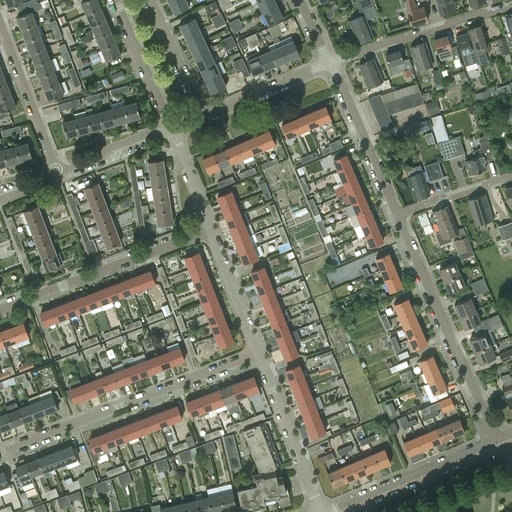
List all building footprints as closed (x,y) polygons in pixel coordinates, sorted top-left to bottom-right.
[(16,6),(18,11),(38,3),(36,0),(30,0),(23,3),(22,0),(5,0),(9,9),(16,6)] [(17,17),(22,29),(36,24),(31,12),(42,8),(46,6),(45,4),(48,3),(46,0),(38,3),(18,11),(20,16),(17,17)] [(81,3),(86,14),(100,8),(96,0),(76,0),(78,4),(81,3)] [(189,7),(186,0),(173,0),(168,2),(174,14),(189,7)] [(231,0),(231,1),(221,5),(223,10),(244,0),(231,0)] [(261,0),(257,2),(263,13),(278,6),(274,0),(261,0)] [(371,0),(355,0),(360,10),(373,5),(371,0)] [(403,0),(411,25),(428,20),(424,7),(417,9),(413,0),(403,0)] [(456,11),(455,8),(458,7),(456,0),(453,1),(452,0),(435,0),(438,6),(441,16),(456,11)] [(211,18),(213,23),(223,18),(215,1),(204,6),(207,13),(215,9),(218,14),(211,18)] [(283,18),(278,6),(263,13),(268,25),(283,18)] [(86,14),(91,26),(105,19),(100,8),(86,14)] [(373,37),(364,15),(362,16),(349,21),(359,43),(373,37)] [(64,16),(58,18),(61,25),(62,24),(66,22),(64,16)] [(184,36),(200,29),(203,27),(201,23),(197,25),(194,18),(179,25),(184,36)] [(223,18),(213,23),(216,28),(226,24),(223,18)] [(229,23),(231,28),(241,23),(238,18),(228,23),(229,23)] [(83,43),(96,37),(110,31),(105,19),(91,26),(93,30),(85,33),(86,35),(80,38),(83,43)] [(53,31),(59,28),(56,20),(49,22),(53,31)] [(241,23),(231,28),(233,33),(244,29),(241,23)] [(278,23),(273,26),(277,36),(283,34),(278,23)] [(22,29),(26,41),(41,36),(36,24),(22,29)] [(62,28),(65,37),(71,34),(68,26),(62,28)] [(280,42),(277,36),(273,26),(268,28),(276,48),(270,51),(277,66),(288,61),(282,46),(280,42)] [(469,33),(474,50),(477,62),(487,59),(484,51),(490,50),(488,45),(482,26),(468,30),(469,33)] [(59,28),(53,31),(56,40),(62,37),(59,28)] [(184,36),(189,48),(205,40),(200,29),(184,36)] [(96,37),(101,49),(115,43),(110,31),(96,37)] [(255,33),(250,36),(254,46),(260,43),(255,33)] [(477,62),(474,50),(469,33),(456,37),(465,66),(466,66),(467,70),(469,71),(476,68),(477,67),(476,63),(477,62)] [(71,34),(65,37),(68,45),(75,43),(71,34)] [(26,41),(31,53),(45,47),(41,36),(26,41)] [(221,40),(224,45),(234,41),(231,36),(221,40)] [(249,48),(254,46),(250,36),(245,38),(248,45),(249,48)] [(451,49),(451,47),(447,36),(434,41),(440,60),(446,58),(448,62),(453,61),(455,68),(462,66),(459,58),(461,58),(457,47),(451,49)] [(509,52),(504,36),(497,38),(502,54),(509,52)] [(237,41),(240,48),(248,45),(245,38),(237,41)] [(189,48),(195,59),(210,52),(214,50),(212,45),(208,47),(205,40),(189,48)] [(282,46),(288,61),(300,56),(294,41),(287,43),(285,40),(280,42),(282,46)] [(234,41),(224,45),(226,51),(236,46),(234,41)] [(121,55),(115,43),(101,49),(106,61),(121,55)] [(58,46),(62,55),(68,52),(65,44),(58,46)] [(411,48),(418,71),(433,66),(426,44),(411,48)] [(31,53),(35,65),(50,59),(45,47),(31,53)] [(71,52),(74,61),(81,58),(77,49),(71,52)] [(270,51),(259,55),(265,71),(277,66),(270,51)] [(386,56),(389,66),(392,74),(402,71),(404,78),(412,75),(410,68),(412,68),(409,59),(404,61),(401,51),(386,56)] [(68,52),(62,55),(65,63),(71,61),(68,52)] [(195,59),(200,70),(215,63),(210,52),(195,59)] [(231,61),(242,57),(241,52),(229,56),(231,61)] [(254,76),(265,71),(259,55),(247,60),(254,76)] [(81,58),(74,61),(78,69),(91,64),(88,58),(82,61),(81,58)] [(232,63),(234,68),(245,63),(242,58),(232,63)] [(35,65),(40,77),(54,71),(50,59),(35,65)] [(359,65),(368,88),(383,82),(374,60),(359,65)] [(200,70),(205,82),(221,74),(215,63),(200,70)] [(245,63),(234,68),(237,73),(241,71),(244,78),(250,75),(245,63)] [(81,85),(77,76),(74,67),(68,70),(74,87),(81,85)] [(435,83),(442,81),(438,69),(432,71),(435,83)] [(114,82),(125,78),(122,70),(111,75),(114,82)] [(40,77),(44,89),(59,83),(54,71),(40,77)] [(456,76),(457,80),(465,77),(463,71),(458,72),(459,75),(456,76)] [(226,86),(221,74),(205,82),(211,93),(226,86)] [(109,83),(106,77),(96,82),(99,88),(109,83)] [(63,95),(59,83),(44,89),(49,101),(63,95)] [(0,86),(0,100),(11,96),(7,84),(0,86)] [(380,95),(382,100),(383,103),(391,101),(397,99),(402,97),(408,95),(414,93),(420,92),(420,91),(418,84),(380,95)] [(128,85),(119,88),(121,94),(130,91),(128,85)] [(112,97),(121,94),(119,88),(110,90),(112,97)] [(473,93),(476,103),(491,98),(488,89),(473,93)] [(104,92),(95,94),(96,101),(105,98),(104,92)] [(414,93),(418,106),(424,104),(420,92),(414,93)] [(414,93),(408,95),(412,108),(418,106),(414,93)] [(87,103),(96,101),(95,94),(86,97),(87,103)] [(382,100),(380,95),(380,94),(368,99),(370,105),(382,100)] [(408,95),(402,97),(406,109),(412,108),(408,95)] [(11,96),(0,100),(0,110),(1,114),(0,114),(0,118),(1,120),(10,117),(7,111),(16,108),(11,96)] [(402,97),(397,99),(400,111),(406,109),(402,97)] [(79,99),(70,101),(72,107),(81,105),(79,99)] [(397,99),(391,101),(395,113),(400,111),(397,99)] [(384,106),(383,103),(382,100),(370,105),(373,111),(384,106)] [(59,111),(72,107),(70,101),(57,105),(59,111)] [(391,101),(383,103),(384,106),(387,111),(388,115),(395,113),(391,101)] [(436,101),(426,104),(430,115),(440,112),(436,101)] [(124,105),(128,120),(140,117),(136,102),(124,105)] [(124,105),(111,109),(116,124),(128,120),(124,105)] [(384,106),(373,111),(375,116),(387,111),(384,106)] [(315,111),(320,124),(323,131),(334,126),(326,107),(315,111)] [(111,109),(99,112),(103,127),(116,124),(111,109)] [(315,111),(304,116),(309,129),(320,124),(315,111)] [(389,117),(388,115),(387,111),(375,116),(377,122),(389,117)] [(99,112),(87,115),(91,130),(103,127),(99,112)] [(81,113),(74,115),(79,134),(91,130),(87,115),(82,117),(81,113)] [(67,137),(79,134),(74,115),(62,118),(63,122),(62,122),(67,137)] [(304,116),(293,121),(299,133),(300,137),(311,133),(309,129),(304,116)] [(392,122),(389,117),(377,122),(380,127),(392,122)] [(429,119),(427,120),(402,128),(405,136),(429,128),(430,130),(433,130),(429,119)] [(288,138),(299,133),(293,121),(282,125),(288,138)] [(392,122),(380,127),(382,133),(394,128),(392,122)] [(10,128),(12,135),(21,132),(20,126),(10,128)] [(3,137),(12,135),(10,128),(1,131),(3,137)] [(258,136),(264,149),(275,145),(269,131),(258,136)] [(429,140),(436,139),(435,131),(428,132),(429,140)] [(444,160),(465,153),(459,135),(438,142),(444,160)] [(258,136),(247,140),(253,154),(264,149),(258,136)] [(494,158),(488,138),(479,141),(479,142),(480,141),(482,147),(474,152),(475,157),(464,161),(467,169),(470,168),(472,174),(486,169),(483,162),(485,161),(494,158)] [(329,144),(329,146),(332,151),(343,147),(340,139),(329,144)] [(247,140),(236,145),(242,159),(253,154),(247,140)] [(16,146),(20,161),(32,158),(28,143),(16,146)] [(236,145),(225,150),(231,163),(242,159),(236,145)] [(16,146),(3,150),(8,165),(20,161),(16,146)] [(324,155),(332,151),(329,146),(322,149),(324,155)] [(225,150),(214,154),(220,168),(231,163),(225,150)] [(308,155),(310,160),(318,157),(316,152),(308,155)] [(209,173),(220,168),(214,154),(203,159),(209,173)] [(303,164),(310,160),(308,155),(300,158),(303,164)] [(338,171),(351,166),(346,155),(334,160),(338,171)] [(269,161),(271,166),(279,163),(276,158),(269,161)] [(150,174),(165,172),(163,159),(148,162),(150,174)] [(263,170),(271,166),(269,161),(261,164),(263,170)] [(430,196),(425,182),(429,181),(429,182),(443,178),(441,171),(438,172),(436,166),(435,164),(425,167),(426,169),(425,170),(426,172),(423,173),(408,177),(415,200),(430,196)] [(338,171),(343,182),(356,177),(351,166),(338,171)] [(247,170),(249,175),(257,172),(254,167),(247,170)] [(241,179),(249,175),(247,170),(239,174),(241,179)] [(150,174),(152,187),(167,185),(165,172),(150,174)] [(224,179),(227,184),(234,181),(232,175),(224,179)] [(298,179),(302,187),(307,185),(304,177),(298,179)] [(343,182),(348,193),(360,187),(356,177),(343,182)] [(219,187),(227,184),(224,179),(217,182),(219,187)] [(260,184),(263,192),(268,190),(265,182),(260,184)] [(89,200),(102,195),(98,183),(84,188),(89,200)] [(152,187),(154,199),(169,197),(167,185),(152,187)] [(307,185),(302,187),(305,194),(310,192),(307,185)] [(348,193),(352,203),(365,198),(360,187),(348,193)] [(268,190),(263,192),(266,199),(271,197),(268,190)] [(222,208),(236,202),(232,192),(218,197),(222,208)] [(71,207),(76,205),(80,204),(77,196),(73,197),(71,193),(66,195),(71,207)] [(89,200),(93,212),(107,207),(102,195),(89,200)] [(468,200),(476,225),(492,220),(485,195),(468,200)] [(154,199),(156,212),(171,209),(169,197),(154,199)] [(307,200),(311,208),(316,206),(313,198),(307,200)] [(352,203),(357,214),(369,209),(365,198),(352,203)] [(222,208),(226,219),(240,214),(236,202),(222,208)] [(269,206),(272,214),(277,212),(274,204),(269,206)] [(76,205),(71,207),(75,219),(81,217),(76,205)] [(29,223),(42,218),(37,206),(24,211),(29,223)] [(316,206),(311,208),(314,215),(319,213),(316,206)] [(93,212),(98,224),(111,219),(107,207),(93,212)] [(436,222),(451,216),(448,207),(432,213),(436,222)] [(173,222),(171,209),(156,212),(158,225),(173,222)] [(357,214),(361,225),(374,219),(369,209),(357,214)] [(277,212),(272,214),(275,221),(280,219),(277,212)] [(231,230),(245,225),(240,214),(226,219),(231,230)] [(6,218),(11,230),(16,228),(11,216),(6,218)] [(450,236),(458,233),(457,229),(451,216),(436,222),(439,231),(434,233),(439,245),(451,240),(450,236)] [(75,219),(80,231),(85,229),(81,217),(75,219)] [(29,223),(33,235),(47,230),(42,218),(29,223)] [(422,227),(423,226),(430,223),(428,218),(420,221),(422,227)] [(98,224),(102,236),(116,230),(111,219),(98,224)] [(361,225),(366,235),(379,230),(374,219),(361,225)] [(316,222),(320,230),(325,227),(322,220),(316,222)] [(511,236),(511,226),(511,222),(497,226),(501,239),(511,236)] [(231,230),(235,241),(249,236),(245,225),(231,230)] [(280,236),(286,234),(283,226),(277,228),(280,236)] [(325,227),(320,230),(323,237),(328,235),(325,227)] [(16,228),(11,230),(15,242),(20,240),(16,228)] [(85,229),(80,231),(84,242),(93,239),(92,236),(89,238),(85,229)] [(33,235),(38,247),(51,242),(47,230),(33,235)] [(120,243),(116,230),(102,236),(107,248),(120,243)] [(383,241),(379,230),(366,235),(371,246),(383,241)] [(291,248),(286,234),(280,236),(283,244),(277,246),(280,252),(291,248)] [(235,241),(239,252),(253,247),(249,236),(235,241)] [(453,241),(459,254),(472,248),(467,236),(466,236),(460,238),(453,241)] [(93,239),(84,242),(89,255),(97,251),(93,239)] [(15,242),(20,254),(25,252),(20,240),(15,242)] [(326,244),(329,251),(334,249),(331,241),(326,244)] [(38,247),(42,259),(56,254),(51,242),(38,247)] [(258,259),(253,247),(239,252),(244,264),(258,259)] [(334,249),(329,251),(332,259),(337,256),(334,249)] [(474,253),(472,249),(459,254),(461,260),(474,254),(474,253)] [(25,252),(20,254),(24,266),(29,264),(25,252)] [(189,269),(203,264),(198,252),(185,258),(189,269)] [(60,266),(56,254),(42,259),(47,271),(60,266)] [(381,270),(393,265),(389,254),(377,259),(381,270)] [(290,261),(293,268),(298,266),(295,259),(290,261)] [(444,281),(460,274),(455,263),(439,269),(444,281)] [(34,276),(29,264),(24,266),(29,278),(34,276)] [(189,269),(193,280),(207,275),(203,264),(189,269)] [(381,270),(386,281),(398,276),(393,265),(381,270)] [(157,268),(161,280),(166,278),(162,266),(157,268)] [(256,283),(268,278),(264,267),(251,272),(256,283)] [(370,274),(366,267),(361,269),(365,276),(370,274)] [(139,275),(144,288),(155,284),(150,271),(139,275)] [(465,286),(460,274),(444,281),(449,293),(465,286)] [(139,275),(128,279),(133,292),(144,288),(139,275)] [(193,280),(198,291),(212,286),(207,275),(193,280)] [(403,287),(398,276),(386,281),(391,292),(403,287)] [(166,278),(161,280),(164,287),(169,285),(166,278)] [(256,283),(260,294),(272,289),(268,278),(256,283)] [(128,279),(117,283),(122,296),(133,292),(128,279)] [(470,284),(473,290),(486,284),(484,279),(470,284)] [(298,282),(302,290),(307,288),(304,280),(298,282)] [(117,283),(106,288),(113,305),(124,301),(122,296),(117,283)] [(486,284),(473,290),(475,296),(489,290),(486,284)] [(198,291),(202,302),(216,297),(212,286),(198,291)] [(106,288),(95,292),(100,304),(102,309),(113,305),(106,288)] [(307,288),(302,290),(304,298),(310,296),(307,288)] [(260,294),(264,305),(277,300),(272,289),(260,294)] [(373,296),(376,303),(387,299),(384,291),(373,296)] [(95,292),(84,296),(89,309),(100,304),(95,292)] [(167,294),(170,302),(175,300),(172,292),(167,294)] [(84,296),(74,300),(78,313),(89,309),(84,296)] [(204,314),(206,313),(220,308),(216,297),(202,302),(200,303),(204,314)] [(459,317),(475,310),(470,298),(454,305),(459,317)] [(400,316),(413,310),(408,299),(394,304),(400,316)] [(74,300),(63,304),(67,317),(78,313),(74,300)] [(175,300),(170,302),(173,310),(178,308),(175,300)] [(264,305),(268,316),(281,311),(277,300),(264,305)] [(307,304),(310,312),(315,310),(312,302),(307,304)] [(335,302),(330,304),(334,314),(339,312),(335,302)] [(63,304),(52,308),(58,326),(69,322),(67,317),(63,304)] [(162,311),(154,314),(156,320),(171,314),(167,304),(161,307),(162,311)] [(47,330),(58,326),(52,308),(40,313),(47,330)] [(206,313),(211,324),(225,319),(220,308),(206,313)] [(315,310),(310,312),(313,319),(318,317),(315,310)] [(400,316),(404,327),(418,322),(413,310),(400,316)] [(481,322),(475,310),(459,317),(464,329),(481,322)] [(268,316),(273,327),(285,322),(281,311),(268,316)] [(380,315),(383,323),(388,321),(385,313),(380,315)] [(148,323),(156,320),(154,314),(146,317),(148,323)] [(175,316),(178,324),(183,322),(180,314),(175,316)] [(485,320),(487,326),(500,320),(498,314),(485,320)] [(172,316),(157,322),(159,327),(167,324),(166,323),(174,320),(172,316)] [(211,324),(215,335),(229,330),(225,319),(211,324)] [(140,320),(132,323),(134,328),(142,325),(140,320)] [(500,320),(487,326),(490,332),(503,326),(500,320)] [(105,339),(112,336),(110,331),(107,322),(99,325),(105,339)] [(151,330),(159,327),(157,322),(149,325),(151,330)] [(183,322),(178,324),(181,332),(186,330),(183,322)] [(273,327),(277,337),(289,333),(285,322),(273,327)] [(405,340),(409,339),(422,333),(418,322),(404,327),(400,329),(405,340)] [(127,331),(134,328),(132,323),(124,326),(127,331)] [(11,328),(16,341),(28,337),(23,324),(11,328)] [(319,334),(324,332),(321,324),(315,326),(319,334)] [(143,327),(135,330),(137,336),(145,333),(143,327)] [(11,328),(0,332),(0,334),(4,346),(16,341),(11,328)] [(118,328),(110,331),(112,336),(120,333),(118,328)] [(129,339),(137,336),(135,330),(127,333),(129,339)] [(229,330),(215,335),(207,339),(209,345),(217,341),(220,347),(233,341),(229,330)] [(327,339),(324,332),(319,334),(321,341),(327,339)] [(277,337),(281,348),(294,343),(300,341),(299,337),(292,340),(289,333),(277,337)] [(427,345),(422,333),(409,339),(414,350),(427,345)] [(470,341),(475,352),(496,343),(491,333),(489,333),(470,341)] [(121,335),(113,338),(116,344),(124,341),(121,335)] [(96,336),(89,339),(91,345),(98,342),(96,336)] [(389,338),(393,346),(398,343),(395,336),(389,338)] [(183,339),(186,347),(192,344),(189,337),(183,339)] [(108,347),(116,344),(113,338),(106,341),(108,347)] [(83,347),(91,345),(89,339),(81,342),(83,347)] [(168,352),(173,364),(184,360),(178,343),(167,347),(168,352)] [(196,343),(192,344),(186,347),(191,358),(196,356),(196,355),(200,353),(196,343)] [(298,355),(294,343),(281,348),(286,360),(298,355)] [(498,349),(496,343),(475,352),(480,364),(496,357),(493,351),(498,349)] [(92,347),(94,352),(101,349),(99,344),(92,347)] [(75,345),(67,348),(69,353),(77,350),(75,345)] [(86,355),(94,352),(92,347),(84,350),(86,355)] [(61,356),(69,353),(67,348),(60,351),(61,356)] [(511,348),(499,354),(503,364),(511,360),(511,348)] [(320,371),(337,364),(334,357),(333,357),(331,351),(319,355),(323,365),(318,367),(320,371)] [(70,355),(72,360),(80,357),(78,352),(70,355)] [(168,352),(157,356),(162,369),(173,364),(168,352)] [(64,363),(72,360),(70,355),(62,358),(64,363)] [(157,356),(146,360),(151,373),(162,369),(157,356)] [(425,372),(437,367),(432,356),(416,363),(418,367),(422,366),(425,372)] [(146,360),(136,364),(140,377),(151,373),(146,360)] [(392,373),(409,366),(406,360),(390,368),(392,373)] [(112,367),(114,373),(119,385),(130,381),(125,368),(123,363),(112,367)] [(136,364),(125,368),(130,381),(140,377),(136,364)] [(337,364),(320,371),(318,371),(320,375),(331,371),(333,370),(334,374),(340,372),(337,364)] [(8,370),(1,373),(3,378),(15,374),(12,365),(7,367),(8,370)] [(290,382),(304,377),(308,375),(305,369),(302,371),(299,365),(286,371),(290,382)] [(425,372),(430,383),(442,378),(437,367),(425,372)] [(98,379),(92,381),(97,394),(108,389),(103,377),(101,371),(96,373),(98,379)] [(24,373),(19,375),(21,382),(27,381),(24,373)] [(114,373),(103,377),(108,389),(119,385),(114,373)] [(511,414),(511,376),(510,377),(509,373),(501,376),(505,387),(503,388),(505,394),(511,391),(511,398),(507,400),(511,414)] [(11,386),(21,382),(19,375),(9,379),(11,386)] [(242,381),(247,394),(259,390),(253,376),(242,381)] [(290,382),(294,393),(308,388),(304,377),(290,382)] [(337,380),(340,388),(345,386),(342,378),(337,380)] [(447,389),(442,378),(430,383),(434,395),(447,389)] [(75,402),(86,398),(81,385),(79,379),(68,383),(75,402)] [(92,381),(81,385),(86,398),(97,394),(92,381)] [(242,381),(231,385),(236,399),(247,394),(242,381)] [(231,385),(220,389),(225,403),(227,409),(233,406),(231,401),(236,399),(231,385)] [(345,386),(340,388),(343,396),(348,393),(345,386)] [(294,393),(299,404),(313,399),(308,388),(294,393)] [(220,389),(209,394),(214,407),(225,403),(220,389)] [(53,396),(41,401),(46,413),(58,409),(54,400),(60,398),(57,391),(52,393),(53,396)] [(28,399),(30,405),(35,418),(46,413),(41,401),(39,394),(28,399)] [(209,394),(198,398),(204,415),(209,413),(208,410),(214,407),(209,394)] [(200,417),(204,415),(198,398),(186,402),(192,416),(199,413),(200,417)] [(299,404),(303,415),(317,410),(313,399),(299,404)] [(348,410),(354,408),(351,400),(345,402),(348,410)] [(389,415),(395,412),(391,402),(385,404),(389,415)] [(30,405),(19,409),(24,422),(35,418),(30,405)] [(166,410),(171,423),(182,418),(177,406),(166,410)] [(354,408),(348,410),(343,412),(346,420),(357,415),(354,408)] [(19,409),(8,413),(12,426),(24,422),(19,409)] [(166,410),(155,414),(160,427),(171,423),(166,410)] [(303,415),(307,426),(321,421),(317,410),(303,415)] [(0,428),(1,431),(12,426),(8,413),(0,416),(0,428)] [(263,413),(256,416),(258,421),(266,418),(263,413)] [(155,414),(144,418),(149,431),(160,427),(155,414)] [(250,424),(258,421),(256,416),(248,419),(250,424)] [(144,418),(133,423),(138,435),(149,431),(144,418)] [(325,419),(321,421),(307,426),(312,438),(330,431),(325,419)] [(448,424),(454,437),(465,432),(460,419),(448,424)] [(241,421),(233,424),(236,430),(243,427),(241,421)] [(259,480),(260,484),(238,489),(243,511),(266,505),(264,501),(289,495),(288,488),(285,489),(282,476),(277,478),(275,468),(281,465),(265,422),(243,430),(260,473),(253,475),(255,481),(259,480)] [(398,431),(395,422),(388,424),(392,434),(398,431)] [(133,423),(122,427),(127,440),(138,435),(133,423)] [(227,433),(236,430),(233,424),(225,427),(227,433)] [(448,424),(437,429),(443,441),(454,437),(448,424)] [(425,429),(426,433),(432,446),(443,441),(437,429),(436,425),(425,429)] [(122,427),(111,431),(116,444),(127,440),(122,427)] [(219,430),(211,432),(213,438),(220,435),(219,430)] [(111,431),(101,435),(107,453),(118,449),(116,444),(111,431)] [(205,441),(213,438),(211,432),(203,435),(205,441)] [(426,433),(415,438),(421,451),(432,446),(426,433)] [(223,437),(224,441),(231,470),(241,467),(233,434),(223,437)] [(99,456),(107,453),(101,435),(89,440),(91,444),(87,445),(94,464),(99,462),(98,459),(100,459),(99,456)] [(186,442),(179,444),(181,450),(195,444),(192,435),(185,437),(186,442)] [(344,447),(344,448),(346,452),(353,449),(351,445),(352,444),(349,436),(341,440),(344,447)] [(409,455),(421,451),(415,438),(404,443),(409,455)] [(212,441),(207,443),(211,453),(216,451),(212,441)] [(205,455),(211,453),(207,443),(201,445),(205,455)] [(173,453),(181,450),(179,444),(171,447),(173,453)] [(60,450),(65,463),(77,459),(72,446),(60,450)] [(184,451),(187,461),(193,459),(189,449),(184,451)] [(373,454),(379,468),(391,463),(385,449),(373,454)] [(60,450),(49,454),(54,468),(55,467),(65,463),(60,450)] [(165,450),(157,452),(159,458),(167,455),(165,450)] [(182,464),(187,461),(184,451),(178,453),(182,464)] [(151,461),(159,458),(157,452),(149,455),(151,461)] [(49,454),(38,459),(43,472),(45,477),(50,475),(51,476),(57,474),(55,467),(54,468),(49,454)] [(373,454),(362,459),(368,472),(379,468),(373,454)] [(143,458),(135,461),(138,466),(145,463),(143,458)] [(165,458),(160,460),(164,470),(169,468),(165,458)] [(38,459),(27,463),(32,476),(43,472),(38,459)] [(362,459),(351,464),(356,477),(368,472),(362,459)] [(158,473),(164,470),(160,460),(154,462),(158,473)] [(116,474),(113,469),(110,461),(106,462),(109,470),(98,474),(101,480),(116,474)] [(129,469),(138,466),(135,461),(128,463),(129,469)] [(21,481),(32,476),(27,463),(15,468),(17,472),(11,474),(17,487),(22,485),(21,481)] [(351,464),(340,469),(345,482),(356,477),(351,464)] [(113,469),(116,474),(124,471),(122,466),(113,469)] [(93,469),(84,473),(85,475),(88,484),(97,481),(93,469)] [(333,487),(345,482),(340,469),(328,474),(333,487)] [(0,473),(0,488),(9,485),(4,472),(0,473)] [(129,472),(123,474),(127,484),(132,482),(129,472)] [(121,486),(127,484),(123,474),(117,476),(121,486)] [(111,478),(100,482),(104,493),(114,489),(111,478)] [(78,480),(73,482),(75,489),(81,487),(78,480)] [(70,492),(75,489),(73,482),(67,484),(70,492)] [(104,493),(100,482),(93,485),(98,495),(104,493)] [(48,485),(50,490),(53,498),(59,495),(54,484),(52,483),(48,485)] [(220,490),(224,510),(236,507),(233,491),(226,493),(225,488),(220,490)] [(47,500),(53,498),(50,490),(44,492),(47,500)] [(216,511),(224,510),(220,490),(219,490),(220,494),(209,497),(212,511),(216,511)] [(195,495),(197,500),(199,511),(212,511),(209,497),(203,498),(202,494),(195,495)] [(67,495),(63,497),(67,507),(71,505),(67,495)] [(61,509),(67,507),(63,497),(57,499),(61,509)] [(199,511),(197,500),(185,503),(186,511),(199,511)] [(186,511),(185,503),(173,506),(174,511),(186,511)]
